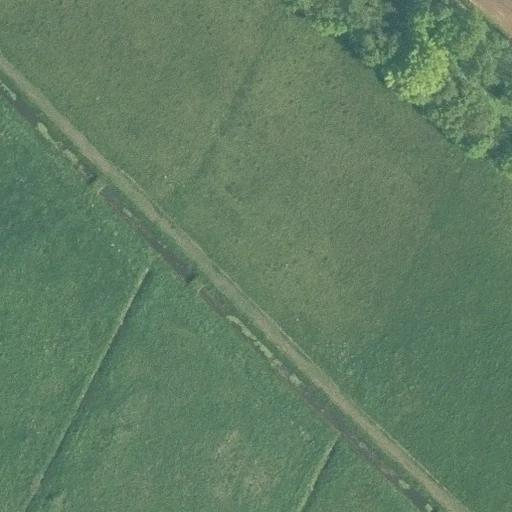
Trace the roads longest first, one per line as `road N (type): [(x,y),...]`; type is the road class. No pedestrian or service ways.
road 1 (track): [(0,60),(455,511)]
road 2 (track): [(511,100),(392,0)]
